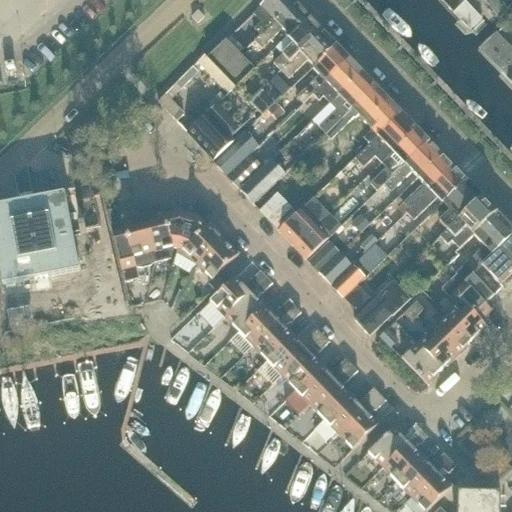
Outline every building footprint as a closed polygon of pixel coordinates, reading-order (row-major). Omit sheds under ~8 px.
[(261,37),(296,4),(291,0),(270,0),(254,16),(262,24),(255,31),(261,37)] [(290,37),(309,18),(296,4),(261,37),(255,43),(263,50),(283,30),(290,37)] [(205,18),(199,12),(193,19),(199,25),(205,18)] [(282,72),(323,32),(309,18),(290,37),(287,39),(294,46),(275,65),(282,72)] [(240,29),(233,35),(247,49),(253,43),(240,29)] [(310,73),(337,47),(323,32),(282,72),(289,80),(304,66),(310,73)] [(241,56),(227,42),(208,60),(222,74),(241,56)] [(304,106),(314,96),(350,61),(337,47),(310,73),(318,80),(299,98),(299,100),(304,106)] [(254,71),(241,56),(222,74),(236,89),(254,71)] [(206,57),(199,63),(229,95),(236,89),(222,74),(208,60),(206,57)] [(350,61),(314,96),(320,102),(324,98),(331,106),(364,74),(350,61)] [(194,69),(159,103),(177,122),(184,116),(171,102),(199,73),(194,69)] [(377,88),(364,74),(331,106),(314,122),(327,136),(329,134),(377,88)] [(282,99),(268,85),(250,103),(263,117),(282,99)] [(366,124),(390,101),(377,88),(329,134),(334,139),(355,119),(356,120),(359,117),(366,124)] [(403,115),(393,105),(390,101),(366,124),(373,132),(365,140),(371,146),(403,115)] [(214,164),(215,163),(236,143),(209,115),(187,135),(214,164)] [(383,165),(389,159),(418,131),(405,118),(358,164),(366,173),(379,161),(383,165)] [(385,187),(386,187),(430,144),(418,131),(389,159),(383,165),(388,171),(378,181),(385,187)] [(228,178),(251,156),(237,142),(236,143),(215,163),(214,164),(228,178)] [(419,179),(442,156),(430,144),(386,187),(392,194),(413,174),(419,179)] [(253,181),(264,170),(251,156),(228,178),(241,192),(253,181)] [(406,218),(412,212),(456,170),(442,156),(419,179),(425,186),(399,211),(406,218)] [(254,206),(277,185),(264,170),(253,181),(241,192),(254,206)] [(444,205),(444,204),(467,182),(456,170),(412,212),(406,218),(401,223),(407,229),(438,199),(444,205)] [(437,242),(483,198),(467,182),(444,204),(454,214),(431,236),(437,242)] [(356,188),(338,201),(346,212),(364,198),(356,188)] [(295,212),(287,204),(278,194),(260,212),(277,230),(295,212)] [(0,208),(0,265),(4,287),(81,272),(66,196),(40,200),(40,199),(27,201),(27,203),(0,208)] [(460,251),(475,236),(498,214),(483,198),(437,242),(433,246),(440,252),(447,245),(449,246),(453,243),(460,251)] [(166,215),(165,213),(150,216),(151,218),(145,220),(155,263),(171,260),(173,249),(179,250),(189,215),(179,212),(166,215)] [(292,246),(314,226),(301,212),(280,233),(292,246)] [(224,243),(220,238),(221,237),(210,226),(208,228),(198,217),(189,215),(179,250),(183,251),(198,266),(224,243)] [(362,235),(370,226),(361,217),(353,225),(362,235)] [(511,239),(511,228),(502,218),(479,240),(486,247),(457,275),(463,282),(462,283),(463,283),(464,283),(465,284),(475,274),(482,267),(511,239)] [(145,220),(139,221),(138,219),(124,223),(126,230),(118,232),(128,270),(136,268),(142,269),(150,266),(155,263),(145,220)] [(328,242),(329,241),(316,228),(294,248),(307,262),(328,242)] [(368,255),(379,244),(372,237),(361,248),(368,255)] [(500,286),(511,274),(511,239),(482,267),(500,286)] [(340,255),(328,242),(307,262),(320,275),(340,255)] [(229,246),(228,247),(224,243),(198,266),(213,282),(209,285),(215,291),(224,282),(219,277),(240,256),(229,246)] [(353,269),(340,255),(320,275),(333,288),(353,269)] [(370,276),(377,269),(366,257),(358,264),(370,276)] [(353,269),(333,288),(345,300),(358,287),(365,281),(353,269)] [(475,274),(465,284),(486,306),(496,296),(475,274)] [(257,289),(265,282),(259,276),(251,283),(257,289)] [(247,291),(248,289),(238,278),(211,304),(226,319),(251,295),(247,291)] [(263,296),(271,288),(265,282),(257,289),(226,319),(240,334),(267,308),(258,299),(262,295),(263,296)] [(393,317),(400,311),(406,305),(411,300),(395,282),(374,303),(360,316),(355,321),(370,338),(393,317)] [(492,312),(486,306),(465,284),(454,295),(462,303),(447,318),(472,343),(476,339),(478,340),(488,330),(482,323),(492,312)] [(360,316),(374,303),(358,287),(345,300),(360,316)] [(136,308),(146,306),(143,293),(133,296),(136,308)] [(425,311),(413,299),(411,301),(411,300),(406,305),(418,317),(425,311)] [(285,319),(293,311),(287,305),(279,313),(285,319)] [(412,323),(418,317),(406,305),(400,311),(412,323)] [(275,320),(277,319),(267,308),(240,334),(254,349),(279,324),(275,320)] [(30,310),(17,313),(10,314),(12,326),(33,322),(30,310)] [(291,325),(299,318),(293,311),(285,319),(279,324),(254,349),(268,363),(295,338),(286,329),(291,324),(291,325)] [(468,347),(472,343),(447,318),(433,332),(459,358),(469,348),(468,347)] [(389,346),(395,340),(388,332),(381,338),(389,346)] [(448,369),(459,358),(433,332),(418,346),(443,371),(447,367),(448,369)] [(314,348),(321,341),(315,334),(307,342),(314,348)] [(304,349),(305,348),(295,338),(268,363),(282,378),(308,354),(304,349)] [(320,355),(327,347),(321,341),(314,348),(320,355)] [(438,376),(443,371),(418,346),(403,361),(429,387),(440,377),(438,376)] [(313,357),(312,358),(308,354),(282,378),(296,393),(323,367),(313,357)] [(342,377),(350,370),(343,364),(336,371),(342,377)] [(332,379),(333,377),(323,367),(296,393),(311,407),(336,383),(332,379)] [(348,384),(356,376),(350,370),(342,377),(348,384)] [(342,386),(340,387),(336,383),(311,407),(325,422),(352,396),(342,386)] [(339,437),(378,399),(372,393),(364,400),(365,401),(360,406),(352,396),(325,422),(339,437)] [(376,413),(384,406),(378,399),(339,437),(354,452),(380,426),(371,416),(375,412),(376,413)] [(384,470),(423,433),(416,426),(409,434),(410,435),(405,439),(396,429),(369,455),(384,470)] [(421,447),(429,439),(423,433),(384,470),(398,485),(424,459),(416,450),(420,446),(421,447)] [(412,499),(451,462),(445,456),(437,463),(437,464),(433,468),(424,459),(398,485),(412,499)] [(449,476),(457,469),(451,462),(412,499),(423,511),(429,511),(453,489),(443,478),(441,479),(438,475),(443,470),(449,476)] [(501,511),(501,496),(459,495),(458,511),(443,511),(441,509),(438,511),(501,511)]
